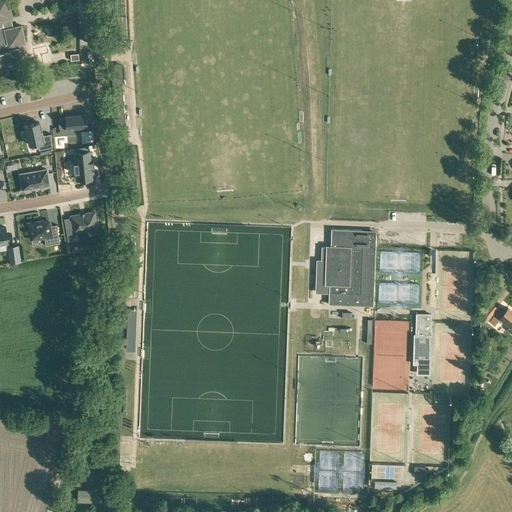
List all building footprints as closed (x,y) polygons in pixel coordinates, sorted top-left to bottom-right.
[(12,27),(10,19),(12,18),(8,0),(0,0),(0,69),(5,68),(4,63),(9,62),(10,67),(22,64),(18,48),(14,49),(13,45),(25,42),(22,25),(12,27)] [(116,131),(126,130),(121,64),(111,64),(116,131)] [(65,117),(58,118),(59,128),(60,128),(66,127),(66,129),(73,128),(87,127),(86,114),(65,116),(65,117)] [(40,121),(26,124),(30,144),(38,142),(40,148),(52,145),(51,133),(42,134),(40,121)] [(75,163),(74,163),(75,173),(76,173),(76,178),(92,176),(92,167),(93,167),(92,162),(91,162),(90,152),(88,152),(88,146),(75,148),(75,153),(74,153),(75,163)] [(47,170),(20,174),(22,190),(49,185),(47,170)] [(92,209),(69,214),(71,226),(65,227),(67,239),(75,237),(73,231),(96,226),(95,221),(96,221),(94,213),(93,213),(92,209)] [(43,221),(28,223),(31,239),(45,236),(46,244),(59,242),(56,225),(50,226),(49,222),(43,223),(43,221)] [(322,246),(322,259),(325,259),(324,284),(328,284),(330,284),(329,292),(329,304),(373,305),(375,247),(376,233),(376,230),(331,228),(331,245),(326,245),(326,246),(322,246)] [(8,246),(8,249),(10,261),(20,260),(18,244),(8,246)] [(424,247),(378,246),(376,305),(422,307),(424,247)] [(448,283),(448,310),(464,310),(464,287),(459,287),(459,276),(468,276),(468,263),(459,263),(459,270),(455,270),(455,277),(452,277),(452,283),(448,283)] [(486,322),(498,308),(491,303),(480,317),(486,322)] [(511,310),(508,307),(504,312),(500,308),(490,321),(494,325),(500,318),(509,325),(506,330),(511,334),(511,310)] [(430,313),(416,313),(416,334),(414,334),(414,363),(417,363),(416,374),(429,374),(430,313)] [(450,354),(451,365),(465,365),(464,335),(446,335),(447,354),(450,354)] [(109,503),(110,491),(78,489),(77,501),(109,503)]
